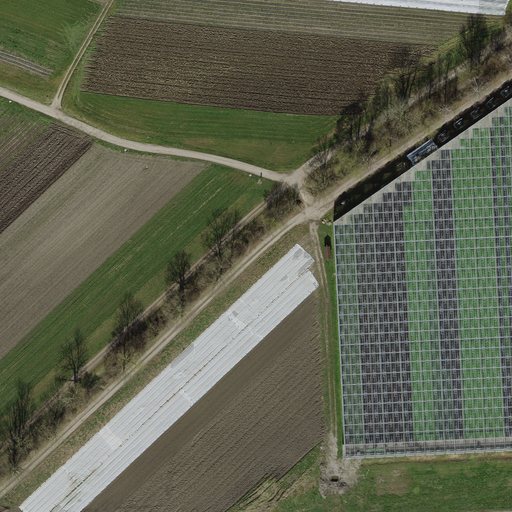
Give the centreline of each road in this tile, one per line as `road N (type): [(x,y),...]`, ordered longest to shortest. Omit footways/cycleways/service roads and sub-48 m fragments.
road 1 (track): [(511,80),(265,242),(0,494)]
road 2 (track): [(0,449),(291,177)]
road 3 (track): [(339,511),(326,227),(291,177)]
road 4 (track): [(0,89),(111,139),(291,177)]
road 5 (track): [(291,177),(511,30)]
road 6 (track): [(338,444),(511,440)]
road 7 (track): [(55,110),(111,0)]
